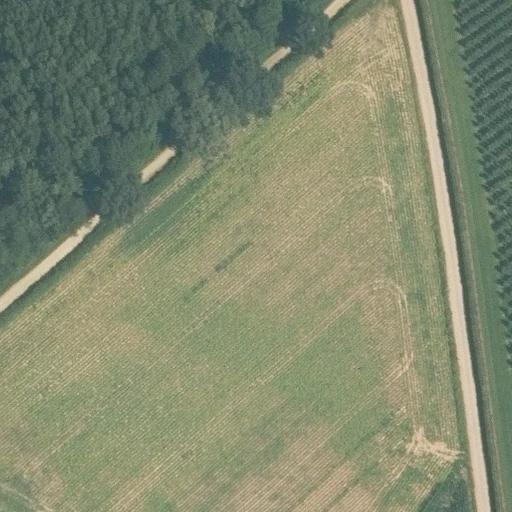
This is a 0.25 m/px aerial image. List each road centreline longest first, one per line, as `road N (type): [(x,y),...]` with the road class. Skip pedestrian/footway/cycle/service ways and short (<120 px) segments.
road 1 (track): [(402,0),(483,511)]
road 2 (track): [(347,0),(0,308)]
